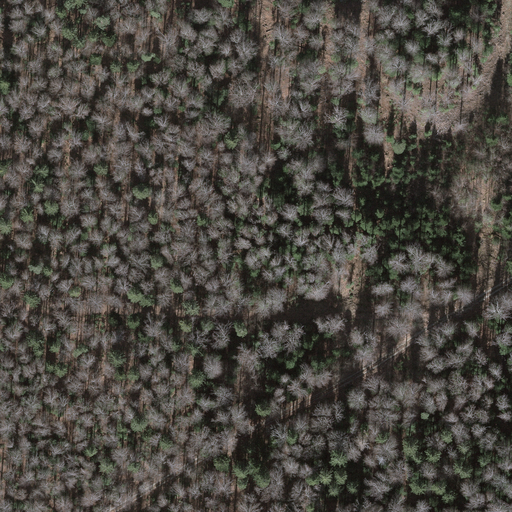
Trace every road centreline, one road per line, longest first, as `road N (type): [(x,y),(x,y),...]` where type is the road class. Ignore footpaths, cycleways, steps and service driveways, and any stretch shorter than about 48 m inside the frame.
road 1 (track): [(105,511),(511,278)]
road 2 (track): [(0,31),(86,78),(242,189)]
